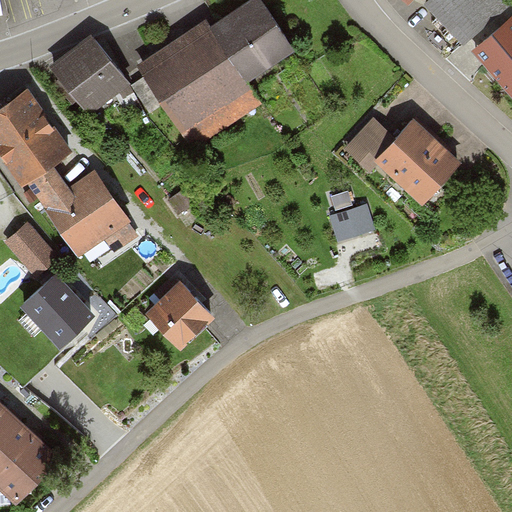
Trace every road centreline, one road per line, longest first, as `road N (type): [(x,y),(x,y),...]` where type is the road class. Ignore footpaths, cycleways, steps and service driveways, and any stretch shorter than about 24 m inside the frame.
road 1 (residential): [(511,217),(476,246),(244,337),(53,511)]
road 2 (residential): [(511,148),(360,0)]
road 3 (tertiary): [(142,0),(0,56)]
